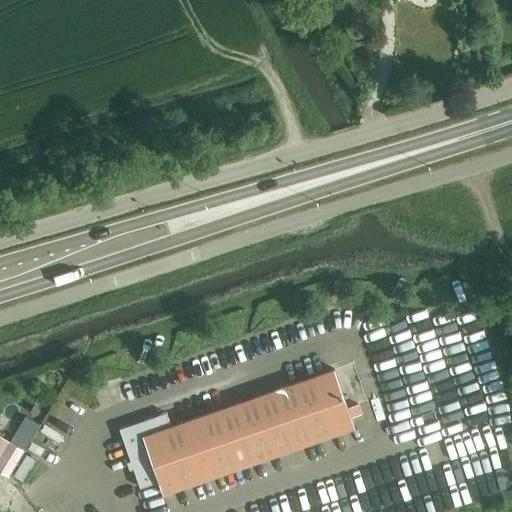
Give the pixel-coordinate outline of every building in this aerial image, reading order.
[(125,383),(116,357),(90,367),(99,392),(125,383)] [(357,403),(347,407),(334,368),(170,425),(166,412),(119,428),(130,460),(134,458),(137,466),(133,468),(140,487),(159,480),(163,493),(354,426),(351,417),(361,413),(357,403)] [(432,400),(439,420),(468,409),(461,389),(432,400)] [(48,423),(64,429),(67,420),(51,415),(48,423)] [(0,468),(10,474),(24,451),(0,436),(0,468)] [(13,475),(23,482),(37,460),(26,454),(13,475)]
